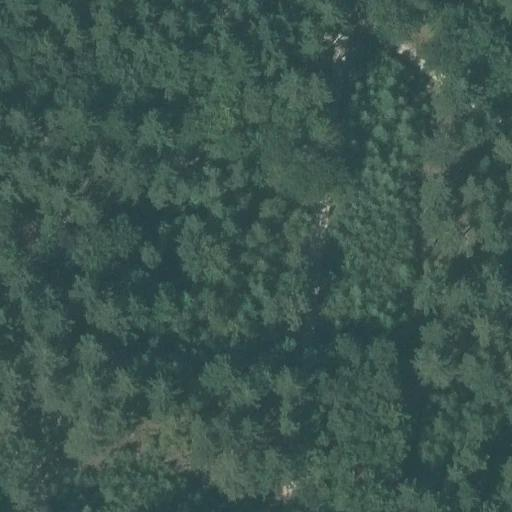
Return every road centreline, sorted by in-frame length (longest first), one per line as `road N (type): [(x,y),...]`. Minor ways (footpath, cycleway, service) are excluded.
road 1 (track): [(345,0),(288,511)]
road 2 (track): [(511,136),(318,0)]
